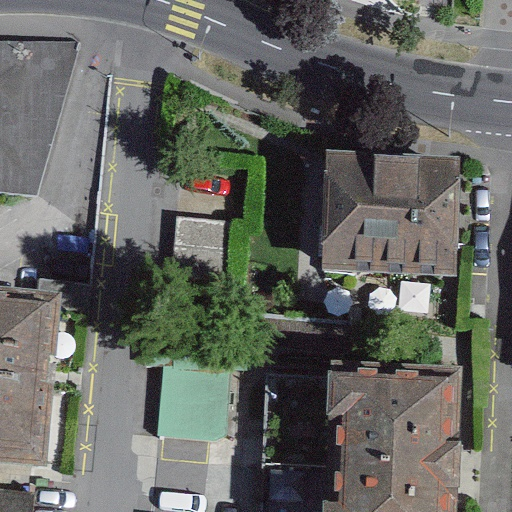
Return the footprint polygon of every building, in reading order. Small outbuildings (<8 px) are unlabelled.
[(0,194),(45,198),(87,46),(0,45),(0,194)] [(455,151),(332,145),(327,254),(450,260),(455,151)] [(238,220),(178,218),(175,296),(235,298),(238,220)] [(74,306),(0,298),(0,448),(60,454),(74,306)] [(309,321),(264,318),(262,348),(307,351),(309,321)] [(211,333),(149,333),(149,370),(167,370),(162,438),(170,442),(221,447),(231,440),(236,373),(258,374),(257,348),(210,347),(211,333)] [(440,511),(445,378),(328,375),(325,463),(323,511),(440,511)] [(0,511),(32,511),(34,494),(0,490),(0,511)]
